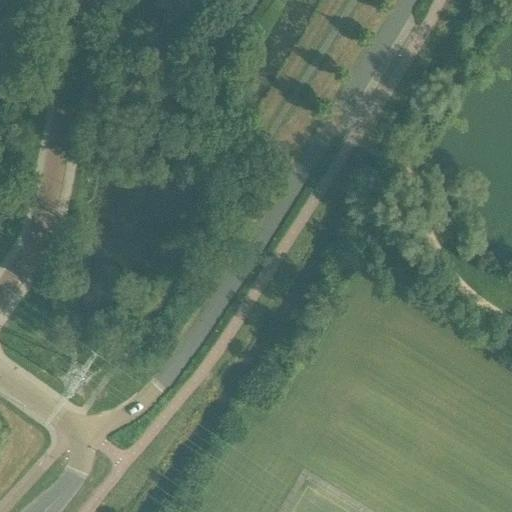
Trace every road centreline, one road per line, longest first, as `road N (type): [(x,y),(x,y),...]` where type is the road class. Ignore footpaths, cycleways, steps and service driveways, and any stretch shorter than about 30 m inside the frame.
road 1 (unclassified): [(84,438),(140,407),(190,357),(418,0)]
road 2 (residential): [(0,299),(31,253),(46,210),(84,0)]
